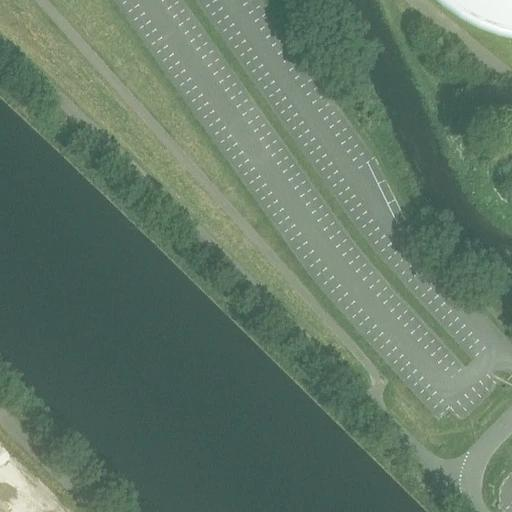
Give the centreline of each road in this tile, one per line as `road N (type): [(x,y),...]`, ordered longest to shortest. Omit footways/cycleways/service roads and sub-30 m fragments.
road 1 (track): [(366,399),(0,46)]
road 2 (unclassified): [(468,491),(366,399)]
road 3 (track): [(93,511),(0,419)]
